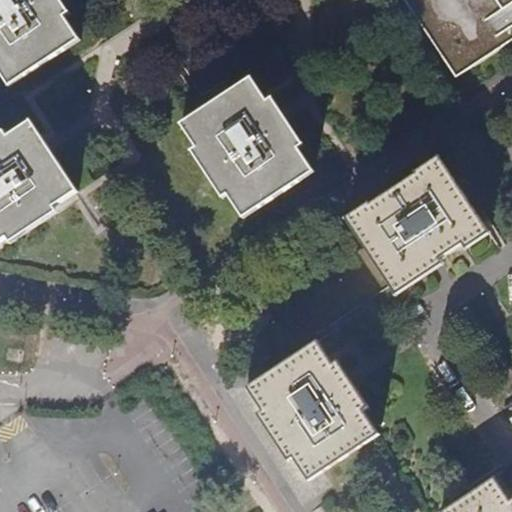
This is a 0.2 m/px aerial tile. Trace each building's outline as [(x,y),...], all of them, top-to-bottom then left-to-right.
[(81,41),(53,0),(0,0),(0,72),(10,88),(81,41)] [(511,0),(404,0),(457,79),(511,42),(511,0)] [(253,79),(182,125),(245,219),(314,173),(253,79)] [(75,196),(29,125),(6,141),(2,136),(0,137),(0,245),(5,243),(9,248),(57,217),(52,211),(75,196)] [(372,210),(348,226),(388,287),(392,292),(438,261),(484,231),(440,165),(418,179),(414,175),(369,206),(372,210)] [(314,342),(245,391),(261,412),(254,418),(283,460),(291,459),(305,482),(376,438),(361,414),(367,412),(334,362),(330,366),(314,342)] [(511,511),(511,496),(505,501),(490,478),(438,511),(511,511)]
